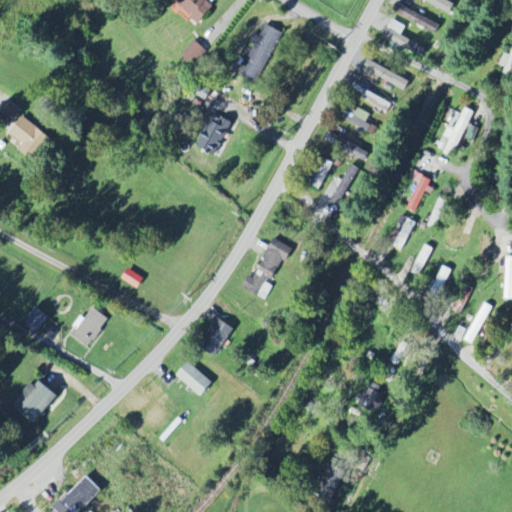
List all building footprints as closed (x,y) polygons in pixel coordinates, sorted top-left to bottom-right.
[(213,0),(176,0),(171,7),(195,25),(213,0)] [(455,5),(446,0),(423,0),(450,14),(455,5)] [(440,24),(398,5),(394,13),(436,33),(440,24)] [(419,45),(401,36),(406,27),(391,19),(381,39),(414,56),(419,45)] [(281,32),(263,25),(242,77),(260,85),(281,32)] [(182,56),(195,66),(207,51),(194,41),(182,56)] [(394,99),(357,87),(354,98),(390,111),(394,99)] [(21,117),(24,112),(9,102),(0,116),(0,127),(23,142),(18,150),(37,162),(53,138),(21,117)] [(473,112),(464,108),(455,131),(448,128),(444,138),(449,140),(443,154),(454,158),(473,112)] [(198,150),(220,157),(231,122),(210,115),(198,150)] [(368,133),(372,126),(354,115),(350,123),(368,133)] [(331,202),(339,207),(359,170),(351,165),(331,202)] [(403,208),(418,213),(431,180),(415,174),(403,208)] [(446,201),(437,198),(429,227),(439,229),(446,201)] [(479,263),(488,264),(489,236),(480,235),(479,263)] [(291,248),(274,239),(253,279),(248,276),(242,289),(258,297),(268,279),(274,282),(291,248)] [(139,288),(143,278),(127,271),(122,281),(139,288)] [(472,345),(492,308),(484,303),(464,340),(472,345)] [(36,334),(49,318),(36,307),(23,323),(36,334)] [(110,320),(94,308),(73,336),(89,348),(110,320)] [(219,358),(233,328),(218,321),(204,351),(219,358)] [(201,398),(213,384),(189,363),(177,376),(201,398)] [(33,380),(12,408),(36,426),(57,397),(33,380)] [(385,388),(368,382),(359,407),(376,413),(385,388)] [(332,502),(346,473),(329,465),(315,493),(332,502)] [(59,511),(81,511),(102,490),(86,475),(55,509),(59,511)]
